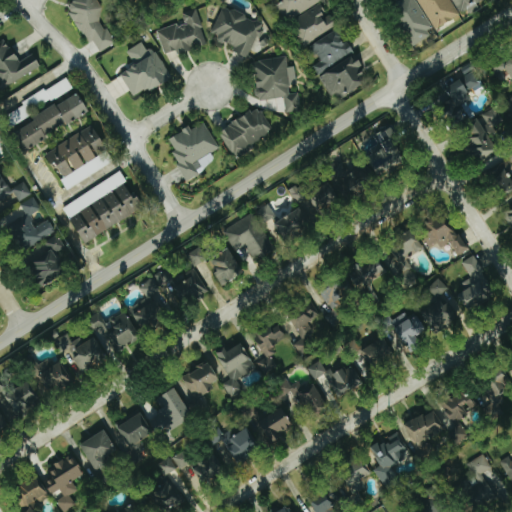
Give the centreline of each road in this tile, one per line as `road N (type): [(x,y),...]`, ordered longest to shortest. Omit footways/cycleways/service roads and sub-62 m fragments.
road 1 (tertiary): [(0,342),(511,13)]
road 2 (residential): [(445,178),(0,463)]
road 3 (residential): [(217,511),(511,316)]
road 4 (residential): [(16,0),(77,64),(186,226)]
road 5 (residential): [(396,89),(511,281)]
